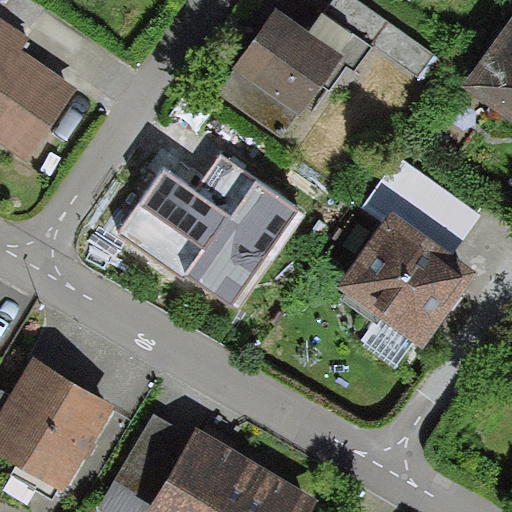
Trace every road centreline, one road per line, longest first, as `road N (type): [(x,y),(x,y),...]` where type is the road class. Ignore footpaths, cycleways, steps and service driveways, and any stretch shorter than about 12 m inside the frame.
road 1 (residential): [(379,465),(35,263)]
road 2 (residential): [(35,263),(215,0)]
road 3 (residential): [(379,465),(511,281)]
